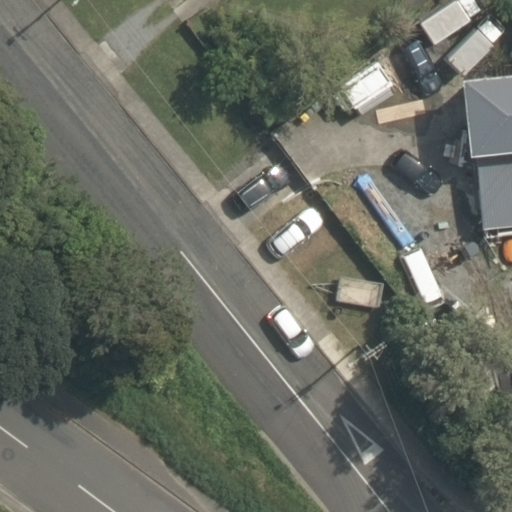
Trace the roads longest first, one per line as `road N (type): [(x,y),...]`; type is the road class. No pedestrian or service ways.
road 1 (residential): [(388,511),(0,21)]
road 2 (residential): [(97,511),(0,438)]
